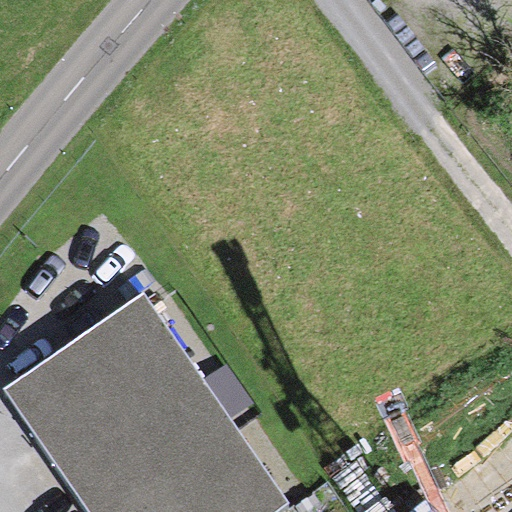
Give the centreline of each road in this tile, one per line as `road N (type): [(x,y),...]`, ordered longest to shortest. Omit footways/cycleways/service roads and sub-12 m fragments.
road 1 (track): [(357,0),(511,202)]
road 2 (tertiary): [(0,182),(154,0)]
